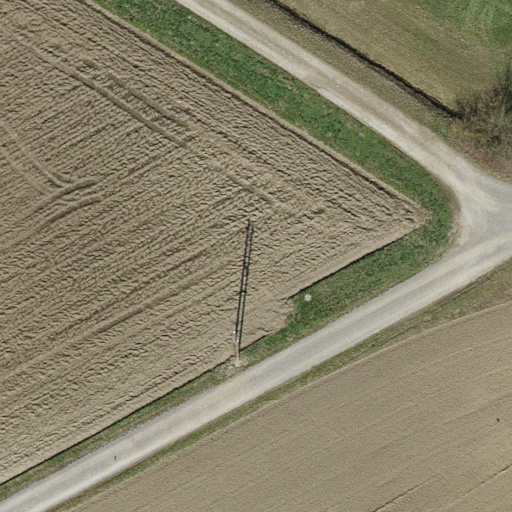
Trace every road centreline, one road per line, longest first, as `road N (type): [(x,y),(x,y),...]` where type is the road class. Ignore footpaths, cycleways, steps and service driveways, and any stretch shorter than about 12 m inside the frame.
road 1 (track): [(511,244),(18,511)]
road 2 (track): [(511,201),(193,0)]
